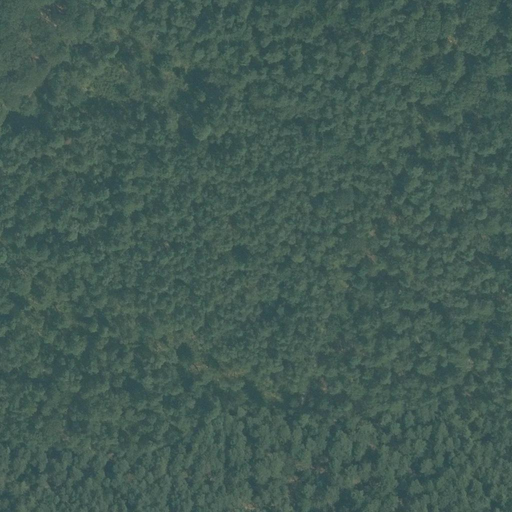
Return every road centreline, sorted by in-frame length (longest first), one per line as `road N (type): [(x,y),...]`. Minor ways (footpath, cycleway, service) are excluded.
road 1 (track): [(282,457),(78,384),(0,337)]
road 2 (unknown): [(511,125),(440,104),(399,72),(392,41),(313,0)]
road 3 (track): [(409,511),(408,502),(282,457)]
